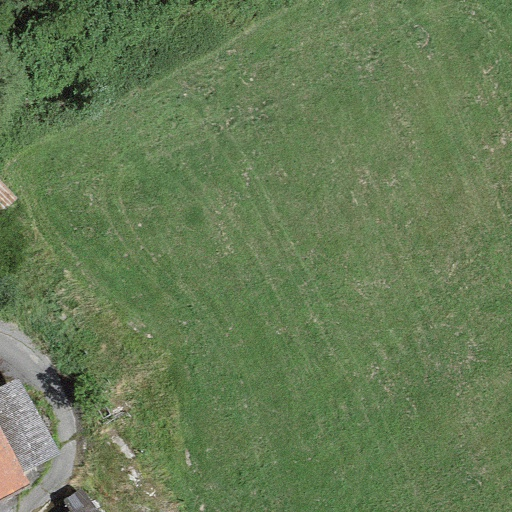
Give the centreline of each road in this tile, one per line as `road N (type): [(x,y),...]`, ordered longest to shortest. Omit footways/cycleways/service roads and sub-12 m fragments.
road 1 (residential): [(32,511),(72,466),(79,413),(23,344),(0,343)]
road 2 (track): [(0,110),(161,0)]
